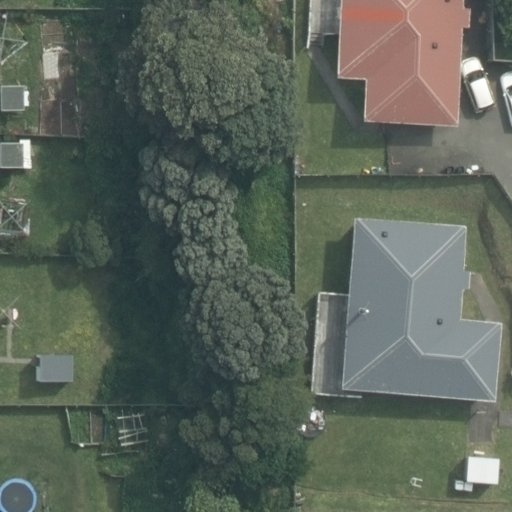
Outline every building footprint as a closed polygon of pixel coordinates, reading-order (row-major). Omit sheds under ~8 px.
[(451,123),(461,0),(339,0),(333,71),(365,74),(362,115),(451,123)] [(76,84),(76,56),(33,55),(33,84),(76,84)] [(0,81),(0,110),(26,110),(26,81),(0,81)] [(0,136),(0,166),(26,166),(25,137),(0,136)] [(458,222),(346,215),(335,383),(487,393),(492,323),(452,321),(458,222)] [(38,379),(74,379),(74,350),(39,350),(38,379)] [(494,483),(495,456),(465,455),(464,482),(494,483)]
